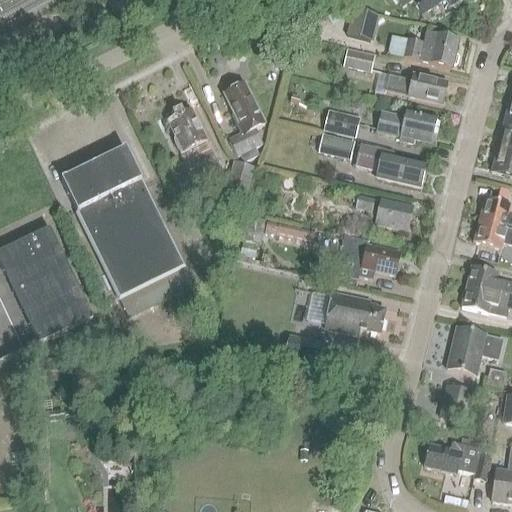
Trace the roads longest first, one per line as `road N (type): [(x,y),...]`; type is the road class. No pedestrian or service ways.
road 1 (unclassified): [(414,511),(390,471),(391,452),(490,60),(511,34)]
road 2 (residential): [(0,116),(232,0)]
